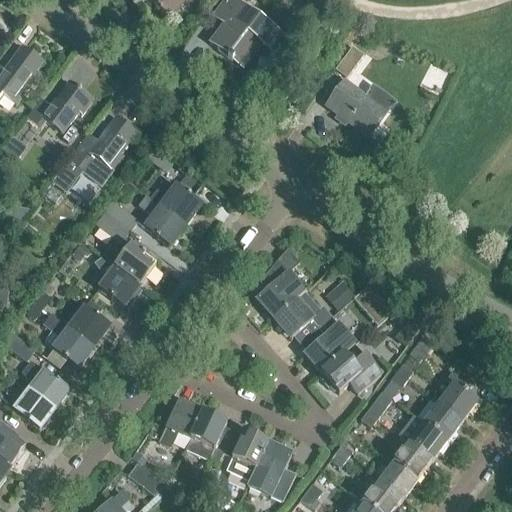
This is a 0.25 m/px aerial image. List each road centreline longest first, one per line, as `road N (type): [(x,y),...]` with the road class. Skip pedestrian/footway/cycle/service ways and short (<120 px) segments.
road 1 (residential): [(51,511),(283,184)]
road 2 (residential): [(283,184),(44,0)]
road 3 (residential): [(511,324),(283,184)]
